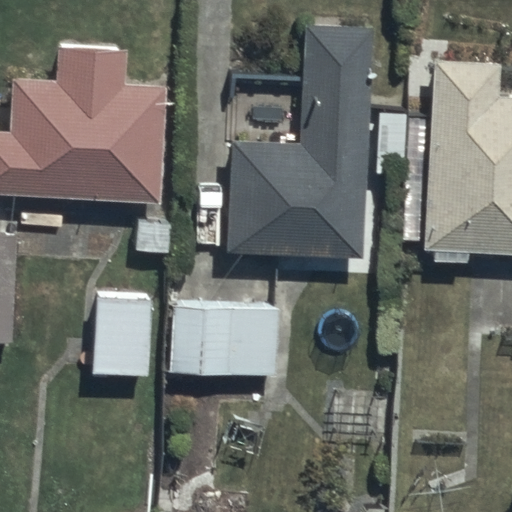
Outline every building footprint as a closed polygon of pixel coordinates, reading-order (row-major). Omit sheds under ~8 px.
[(374,29),(304,28),(302,144),(230,143),(228,254),(367,257),(369,179),(400,180),(401,109),(372,109),(374,29)] [(10,136),(0,135),(0,192),(162,201),(163,196),(176,196),(178,166),(163,166),(167,90),(123,87),(125,51),(61,48),(59,81),(13,79),(10,136)] [(499,63),(431,60),(422,250),(429,250),(428,261),(469,263),(469,254),(511,256),(511,99),(498,99),(499,63)] [(16,232),(0,231),(0,342),(11,343),(16,232)] [(151,297),(96,293),(90,373),(145,377),(151,297)] [(275,310),(170,307),(169,376),(273,378),(275,310)]
